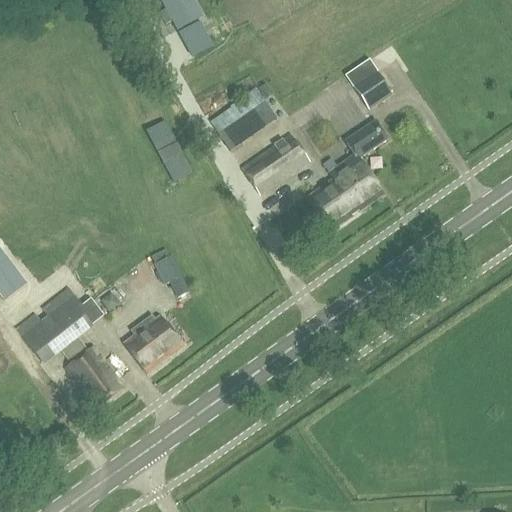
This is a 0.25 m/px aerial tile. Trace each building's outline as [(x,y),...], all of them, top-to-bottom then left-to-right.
[(165,26),(172,23),(177,32),(201,18),(191,0),(159,0),(166,11),(159,15),(165,26)] [(185,31),(189,39),(204,31),(199,24),(185,31)] [(394,96),(372,64),(371,62),(347,78),(370,112),(394,96)] [(231,152),(265,129),(247,101),(213,124),(231,152)] [(359,159),(388,139),(376,122),(346,143),(356,156),(330,174),(334,179),(307,198),(332,232),(384,195),(359,159)] [(261,196),(311,162),(292,136),(243,169),(261,196)] [(174,183),(194,173),(175,138),(155,148),(174,183)] [(179,299),(191,293),(173,256),(155,266),(165,286),(171,283),(179,299)] [(0,258),(0,292),(16,280),(0,258)] [(22,336),(44,366),(93,328),(92,327),(93,326),(80,309),(82,308),(68,290),(67,291),(72,299),(40,323),(22,336)] [(147,374),(183,348),(160,317),(154,321),(152,318),(132,333),(135,338),(125,345),(147,374)] [(97,410),(124,389),(93,349),(66,369),(97,410)]
